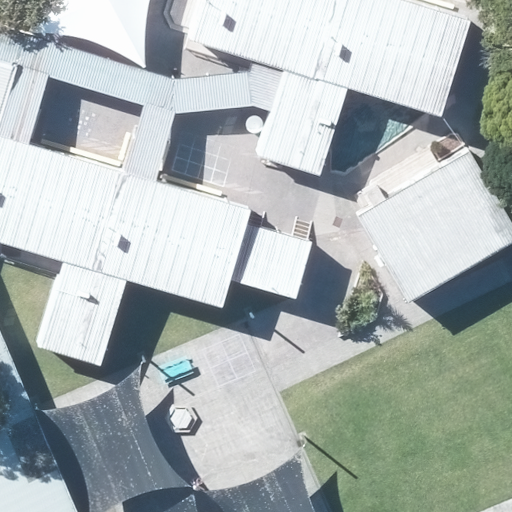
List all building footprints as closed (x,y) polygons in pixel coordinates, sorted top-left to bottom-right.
[(68,0),(60,27),(168,58),(185,0),(68,0)] [(492,6),(469,0),(224,0),(211,45),(459,118),(492,6)] [(366,92),(296,72),(271,157),(341,178),(366,92)] [(283,210),(17,132),(0,190),(0,237),(252,312),(283,210)] [(501,262),(452,158),(366,198),(415,302),(501,262)] [(143,286),(70,264),(46,347),(119,369),(143,286)] [(99,511),(69,440),(0,468),(0,511),(99,511)]
